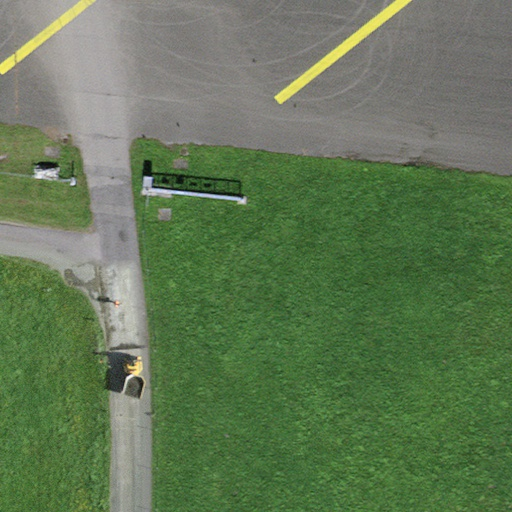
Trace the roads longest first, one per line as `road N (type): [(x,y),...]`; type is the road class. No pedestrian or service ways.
road 1 (unclassified): [(120,283),(74,0)]
road 2 (unclassified): [(126,511),(120,283)]
road 3 (unclassified): [(120,283),(77,256),(0,240)]
